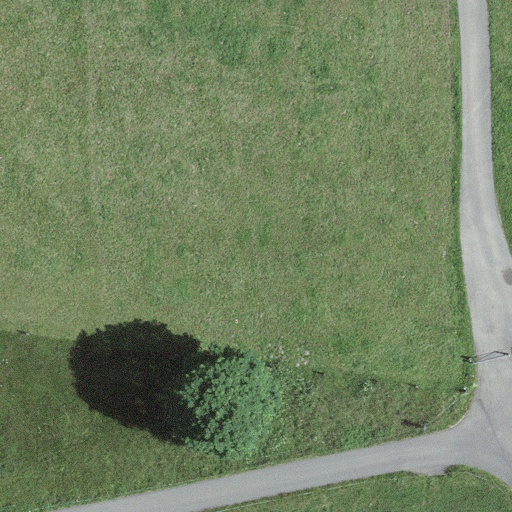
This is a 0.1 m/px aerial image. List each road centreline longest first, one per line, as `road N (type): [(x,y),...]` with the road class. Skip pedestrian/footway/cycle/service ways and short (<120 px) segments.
road 1 (track): [(127,511),(511,429)]
road 2 (track): [(511,389),(479,217),(472,0)]
